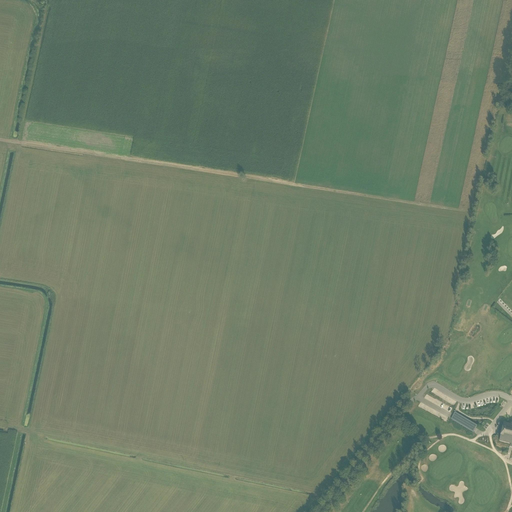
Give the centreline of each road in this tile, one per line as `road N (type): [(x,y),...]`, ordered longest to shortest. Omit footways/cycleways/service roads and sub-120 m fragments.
road 1 (track): [(511,43),(473,211),(0,139)]
road 2 (track): [(12,0),(36,14),(0,200)]
road 3 (track): [(0,287),(41,294),(48,307),(22,429),(0,424)]
road 4 (unclassified): [(322,511),(417,397)]
